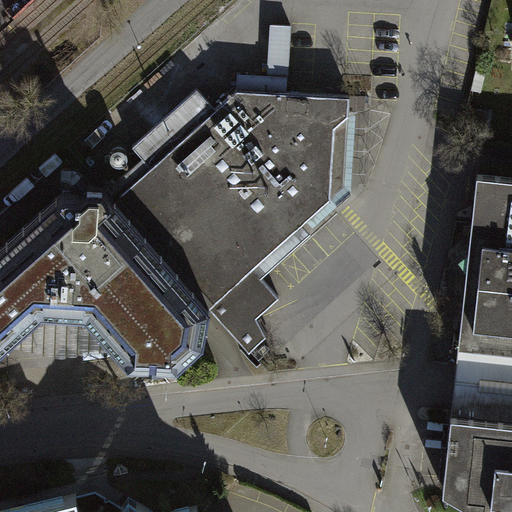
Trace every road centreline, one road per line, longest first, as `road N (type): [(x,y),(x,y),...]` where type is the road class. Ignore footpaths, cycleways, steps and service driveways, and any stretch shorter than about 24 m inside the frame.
road 1 (unclassified): [(112,426),(343,476),(369,444),(365,415),(353,403),(315,395)]
road 2 (unclassified): [(0,156),(173,0)]
road 3 (unclassified): [(315,395),(175,406),(112,426)]
